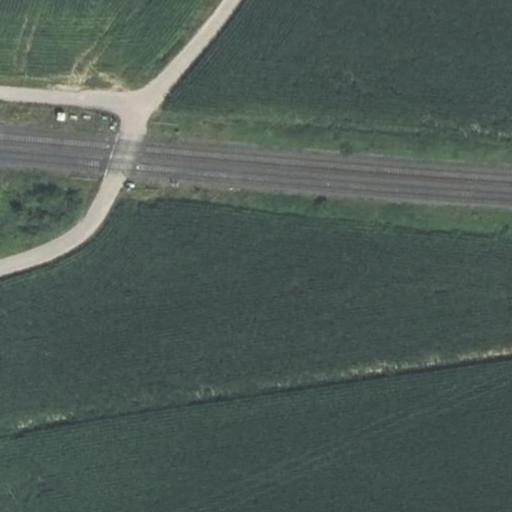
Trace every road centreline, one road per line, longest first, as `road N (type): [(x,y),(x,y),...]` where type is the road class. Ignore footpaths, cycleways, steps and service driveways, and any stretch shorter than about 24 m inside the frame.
road 1 (track): [(231,0),(148,103),(90,224),(52,250),(0,268)]
road 2 (track): [(148,103),(0,90)]
